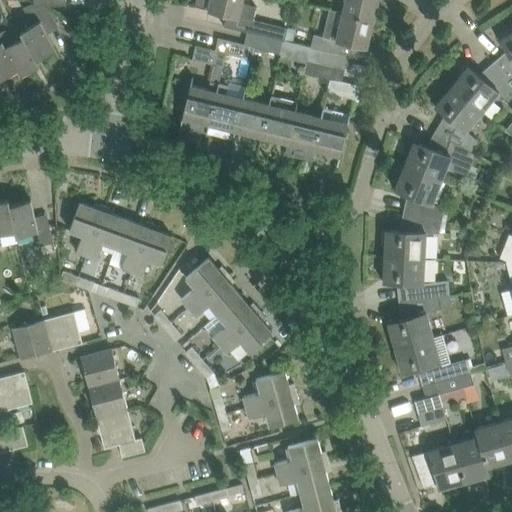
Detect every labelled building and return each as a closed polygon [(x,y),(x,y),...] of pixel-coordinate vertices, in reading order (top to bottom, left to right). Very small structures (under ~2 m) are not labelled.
[(242,0),(196,0),(195,6),(227,14),(224,26),(247,32),(284,41),(287,28),(260,21),(260,22),(253,20),(256,6),(242,3),(242,0)] [(345,0),(342,13),(373,20),(377,0),(345,0)] [(314,33),(310,47),(338,54),(341,41),(366,47),(373,20),(342,13),(329,10),(326,23),(323,35),(314,33)] [(19,31),(22,36),(37,66),(40,65),(37,59),(56,49),(46,31),(40,20),(19,31)] [(5,29),(0,31),(0,36),(17,70),(20,75),(37,66),(22,36),(12,41),(5,29)] [(507,51),(493,64),(511,86),(511,31),(500,39),(507,51)] [(247,32),(244,44),(244,45),(255,47),(255,46),(282,52),(284,41),(247,32)] [(0,79),(17,70),(0,36),(0,79)] [(218,37),(215,50),(215,51),(226,54),(226,52),(253,58),(255,47),(244,45),(244,44),(218,37)] [(284,41),(282,52),(307,58),(335,65),(338,54),(310,47),(284,41)] [(215,50),(195,45),(192,58),(223,66),(226,54),(215,51),(215,50)] [(335,65),(307,58),(303,72),(329,78),(342,81),(345,68),(335,66),(335,65)] [(468,66),(452,85),(482,111),(499,92),(509,101),(511,98),(511,86),(493,64),(479,75),(468,66)] [(193,76),(192,76),(180,126),(206,132),(219,83),(209,80),(207,88),(192,84),(193,76)] [(329,78),(326,92),(358,99),(361,86),(342,81),(329,78)] [(219,83),(206,132),(233,139),(235,131),(243,97),(227,93),(229,85),(219,83)] [(446,115),(437,130),(470,150),(472,151),(479,141),(466,131),(482,111),(452,85),(435,105),(446,115)] [(269,103),(260,137),(286,143),(295,109),(297,101),(271,95),(269,103)] [(243,97),(235,131),(260,137),(269,103),(243,97)] [(321,115),(312,150),(339,156),(337,164),(338,165),(350,114),(323,108),(321,115)] [(295,109),(286,143),(284,151),(310,158),(312,150),(321,115),(295,109)] [(414,141),(404,165),(442,180),(448,165),(468,175),(476,153),(472,151),(470,150),(437,130),(427,146),(414,141)] [(492,161),(503,168),(507,162),(496,155),(492,161)] [(407,194),(404,214),(442,222),(444,209),(432,205),(442,180),(404,165),(395,189),(407,194)] [(16,230),(10,204),(8,198),(0,200),(0,233),(14,230),(16,230)] [(38,231),(31,199),(10,204),(16,230),(14,230),(16,236),(37,231),(38,231)] [(80,202),(73,221),(69,230),(82,235),(76,251),(86,255),(103,210),(80,202)] [(103,210),(86,255),(97,259),(103,242),(115,247),(126,218),(103,210)] [(385,255),(385,257),(424,258),(426,233),(439,234),(442,222),(404,214),(401,230),(386,229),(385,255)] [(126,218),(115,247),(128,251),(122,268),(132,272),(149,227),(126,218)] [(149,227),(132,272),(143,275),(149,259),(161,263),(172,235),(149,227)] [(53,243),(50,228),(38,231),(37,231),(40,246),(53,243)] [(508,259),(507,262),(511,262),(511,233),(509,232),(500,256),(508,259)] [(181,299),(188,307),(228,273),(222,265),(218,269),(209,257),(186,277),(195,287),(181,299)] [(424,258),(385,257),(383,281),(398,282),(400,301),(438,296),(450,295),(448,280),(423,283),(424,258)] [(63,269),(59,278),(76,284),(79,275),(63,269)] [(228,273),(188,307),(196,316),(209,304),(217,314),(240,295),(231,284),(235,280),(228,273)] [(79,275),(76,284),(99,293),(102,283),(79,275)] [(170,280),(150,310),(164,327),(172,321),(161,308),(177,285),(170,280)] [(102,283),(99,293),(122,301),(125,291),(102,283)] [(125,291),(122,301),(137,307),(140,297),(125,291)] [(240,295),(217,314),(226,324),(212,336),(220,344),(260,310),(254,302),(250,306),(240,295)] [(388,323),(395,349),(434,337),(427,313),(440,309),(438,296),(400,301),(402,319),(388,323)] [(74,310),(43,319),(52,350),(82,342),(74,310)] [(260,310),(220,344),(227,353),(240,341),(249,351),(272,332),(262,321),(266,317),(260,310)] [(12,327),(16,339),(21,358),(52,350),(43,319),(12,327)] [(172,321),(164,327),(175,341),(183,334),(172,321)] [(434,337),(395,349),(402,373),(417,368),(422,386),(470,372),(466,357),(441,364),(440,362),(441,362),(434,337)] [(511,344),(502,348),(505,359),(505,361),(511,359),(511,344)] [(192,346),(185,352),(196,365),(203,358),(192,346)] [(111,348),(80,356),(88,386),(119,378),(111,348)] [(203,358),(196,365),(207,377),(214,371),(203,358)] [(243,396),(246,407),(292,394),(297,393),(294,383),(289,385),(285,370),(256,378),(260,391),(243,396)] [(24,371),(0,377),(0,403),(2,410),(32,402),(24,371)] [(470,372),(422,386),(426,397),(426,398),(440,394),(439,393),(474,384),(470,372)] [(119,378),(88,386),(96,417),(127,409),(119,378)] [(210,389),(213,399),(217,415),(226,412),(219,387),(210,389)] [(292,394),(246,407),(249,418),(266,413),(270,426),(298,418),(294,404),(299,402),(297,393),(292,394)] [(426,397),(414,401),(418,414),(443,407),(440,394),(426,398),(426,397)] [(443,407),(418,414),(421,425),(447,418),(443,407)] [(127,409),(96,417),(104,448),(119,444),(122,456),(145,450),(142,437),(135,439),(127,409)] [(226,412),(217,415),(222,431),(231,428),(226,412)] [(511,417),(501,421),(511,458),(511,457),(511,417)] [(501,421),(476,428),(475,428),(478,436),(487,465),(511,458),(501,421)] [(23,426),(7,430),(12,449),(28,445),(23,426)] [(0,452),(1,452),(12,449),(7,430),(0,431),(0,452)] [(478,436),(454,443),(464,481),(489,474),(487,465),(478,436)] [(275,463),(277,474),(324,462),(329,460),(326,451),(321,452),(317,438),(288,445),(292,459),(275,463)] [(256,446),(258,453),(271,449),(269,442),(256,446)] [(454,443),(448,444),(428,450),(432,461),(425,463),(428,475),(435,473),(439,488),(464,481),(454,443)] [(240,449),(240,450),(249,481),(258,479),(249,447),(240,449)] [(324,462),(277,474),(280,485),(297,480),(301,493),(330,486),(326,471),(332,470),(329,460),(324,462)] [(258,479),(249,481),(255,504),(267,501),(265,493),(262,493),(258,479)] [(227,487),(211,492),(213,499),(228,494),(229,495),(245,491),(243,483),(227,487)] [(304,506),(287,511),(326,511),(336,510),(341,508),(338,499),(333,500),(330,486),(301,493),(304,506)] [(211,492),(195,496),(197,503),(213,499),(211,492)] [(180,500),(164,504),(166,511),(182,508),(180,500)]
